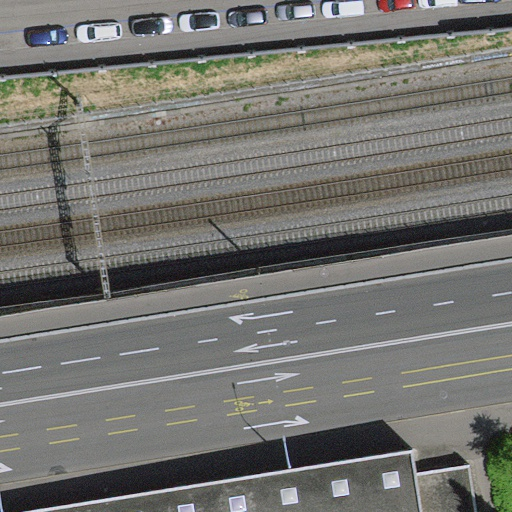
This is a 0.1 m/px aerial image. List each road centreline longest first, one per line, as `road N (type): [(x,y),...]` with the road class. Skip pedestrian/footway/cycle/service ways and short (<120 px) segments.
road 1 (secondary): [(0,406),(284,362)]
road 2 (secondary): [(284,362),(511,324)]
road 3 (secondary): [(284,362),(511,369)]
